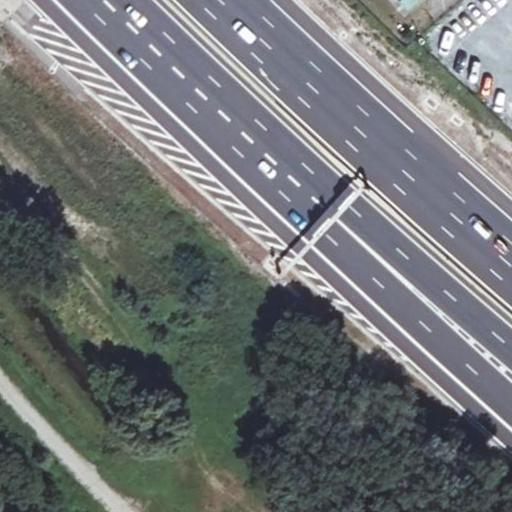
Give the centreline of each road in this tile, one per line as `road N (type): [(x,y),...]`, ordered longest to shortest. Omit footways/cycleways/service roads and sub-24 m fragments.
road 1 (trunk): [(94,0),(262,184),(511,409)]
road 2 (motorway): [(104,0),(511,349)]
road 3 (track): [(287,511),(252,486),(0,168)]
road 4 (motorway): [(511,230),(364,110),(246,0)]
road 5 (track): [(0,370),(117,511)]
